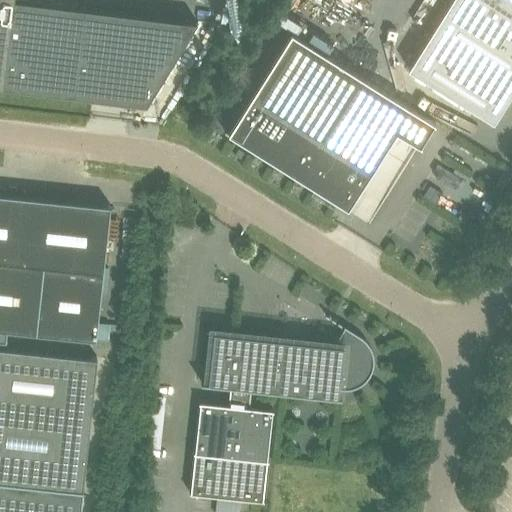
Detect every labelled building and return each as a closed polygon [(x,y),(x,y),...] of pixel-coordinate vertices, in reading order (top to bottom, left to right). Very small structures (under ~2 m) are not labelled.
[(0,0),(0,84),(144,103),(195,20),(31,0),(0,0)] [(511,0),(450,0),(408,68),(494,122),(511,93),(511,0)] [(223,130),(337,202),(337,201),(346,206),(351,197),(352,198),(360,184),(362,184),(362,183),(361,182),(395,129),(419,144),(420,143),(419,143),(432,122),(433,122),(434,121),(290,31),(227,131),(224,128),(223,130)] [(0,192),(0,259),(102,270),(109,204),(0,192)] [(0,259),(0,327),(95,338),(102,270),(0,259)] [(207,380),(200,379),(200,380),(230,384),(228,404),(198,401),(193,451),(267,459),(273,409),(248,406),(251,386),(340,396),(340,394),(337,394),(338,388),(346,388),(352,387),(358,385),(364,380),(369,374),(371,369),(373,362),(373,355),(372,351),(369,345),(366,340),(362,337),(358,334),(347,327),(343,325),(343,326),(333,342),(206,328),(206,330),(212,330),(207,380)] [(0,459),(85,469),(97,356),(0,345),(0,459)] [(144,441),(157,442),(159,389),(146,389),(144,441)] [(0,511),(79,511),(82,489),(85,469),(0,459),(0,511)] [(238,511),(240,500),(216,498),(214,511),(238,511)]
